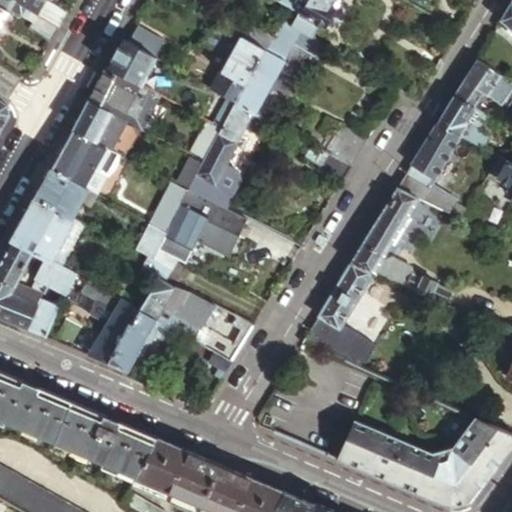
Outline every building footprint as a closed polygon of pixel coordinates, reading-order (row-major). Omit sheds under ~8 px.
[(0,0),(0,27),(9,11),(13,11),(31,21),(27,27),(49,41),(57,27),(35,13),(15,1),(12,0),(0,0)] [(15,0),(15,1),(35,13),(42,0),(15,0)] [(283,0),(299,9),(304,0),(283,0)] [(304,0),(299,9),(291,23),(298,26),(307,31),(313,20),(321,25),(332,4),(329,2),(330,0),(304,0)] [(511,0),(509,0),(499,17),(511,28),(511,0)] [(237,33),(191,7),(186,15),(209,27),(208,29),(232,43),(237,33)] [(235,100),(234,101),(252,111),(298,26),(291,23),(282,17),(265,48),(259,57),(235,100)] [(246,25),(241,35),(259,45),(264,36),(246,25)] [(136,27),(129,39),(154,54),(161,41),(136,27)] [(122,35),(106,64),(138,79),(140,81),(151,60),(154,54),(129,39),(122,35)] [(210,85),(227,95),(235,100),(259,57),(265,48),(259,45),(241,35),(210,85)] [(411,49),(393,80),(398,83),(417,94),(435,63),(411,49)] [(154,54),(151,60),(160,65),(164,59),(154,54)] [(476,55),(453,92),(471,102),(480,88),(485,91),(499,71),(476,55)] [(104,66),(87,97),(117,113),(120,115),(130,120),(135,112),(149,85),(140,81),(138,79),(135,84),(104,66)] [(453,92),(436,119),(460,132),(482,144),(488,134),(461,119),(471,102),(453,92)] [(215,118),(222,122),(232,104),(234,101),(235,100),(227,95),(215,118)] [(87,97),(71,126),(107,143),(119,122),(120,115),(117,113),(87,97)] [(0,128),(9,113),(7,104),(0,100),(0,128)] [(224,159),(245,122),(262,132),(268,120),(252,111),(234,101),(232,104),(222,122),(187,180),(186,183),(201,190),(224,202),(239,175),(236,165),(224,159)] [(116,148),(120,150),(135,123),(130,120),(120,115),(119,122),(107,143),(116,148)] [(436,119),(396,184),(419,195),(420,196),(428,183),(460,132),(436,119)] [(323,149),(325,150),(349,163),(353,156),(365,137),(338,122),(323,149)] [(63,141),(49,166),(86,186),(93,190),(95,191),(106,170),(108,172),(118,154),(114,152),(116,148),(107,143),(71,126),(63,141)] [(192,141),(189,147),(197,151),(200,146),(192,141)] [(197,151),(189,147),(186,153),(195,157),(197,151)] [(349,163),(325,150),(317,163),(340,177),(349,163)] [(511,160),(497,152),(492,162),(504,168),(501,173),(510,177),(505,187),(511,190),(511,160)] [(49,166),(34,194),(71,214),(84,190),(86,186),(49,166)] [(161,225),(151,241),(176,255),(183,258),(186,253),(173,246),(192,208),(201,190),(186,183),(177,198),(170,209),(161,225)] [(428,183),(420,196),(443,207),(450,194),(428,183)] [(386,201),(351,257),(375,268),(444,300),(450,289),(437,282),(438,279),(424,272),(422,275),(413,270),(411,264),(389,254),(381,257),(419,195),(396,184),(386,201)] [(86,186),(84,190),(91,194),(93,190),(86,186)] [(224,202),(201,190),(192,208),(205,214),(239,232),(248,214),(224,202)] [(167,192),(152,221),(161,225),(170,209),(177,198),(167,192)] [(31,248),(38,251),(46,255),(50,257),(72,215),(71,214),(34,194),(11,237),(31,248)] [(468,204),(461,216),(469,219),(475,207),(468,204)] [(135,245),(145,251),(151,241),(161,225),(152,221),(149,219),(135,245)] [(11,237),(0,256),(0,272),(14,280),(31,248),(11,237)] [(176,255),(151,241),(145,251),(170,265),(176,255)] [(137,264),(154,273),(164,277),(170,265),(145,251),(137,264)] [(41,294),(60,303),(76,271),(50,257),(46,255),(31,282),(44,288),(41,294)] [(351,257),(303,336),(351,358),(353,352),(347,349),(350,344),(336,337),(343,326),(339,324),(375,268),(351,257)] [(0,313),(46,333),(58,309),(8,290),(14,280),(0,272),(0,313)] [(154,273),(138,305),(167,322),(182,330),(188,334),(196,319),(208,296),(188,285),(175,281),(174,283),(171,281),(164,277),(154,273)] [(267,297),(275,284),(256,273),(248,286),(267,297)] [(120,295),(99,332),(106,335),(97,354),(107,359),(138,305),(130,300),(120,295)] [(161,333),(167,322),(138,305),(107,359),(113,361),(127,367),(143,338),(148,339),(149,339),(152,337),(156,330),(161,333)] [(252,321),(234,311),(229,320),(247,330),(252,321)] [(56,337),(97,354),(106,335),(99,332),(66,317),(56,337)] [(196,319),(188,334),(200,341),(209,327),(196,319)] [(200,341),(213,348),(230,358),(239,344),(209,327),(200,341)] [(230,358),(213,348),(207,358),(217,365),(213,373),(193,362),(183,379),(209,393),(230,358)] [(0,414),(137,473),(157,436),(119,420),(0,369),(0,414)] [(511,441),(511,431),(472,413),(451,443),(430,447),(354,415),(337,456),(448,503),(469,498),(511,441)] [(228,511),(272,511),(285,491),(282,490),(157,436),(137,473),(228,511)] [(0,495),(29,511),(67,511),(72,505),(0,467),(0,495)] [(165,511),(128,490),(123,499),(144,511),(165,511)] [(331,511),(285,491),(272,511),(331,511)]
